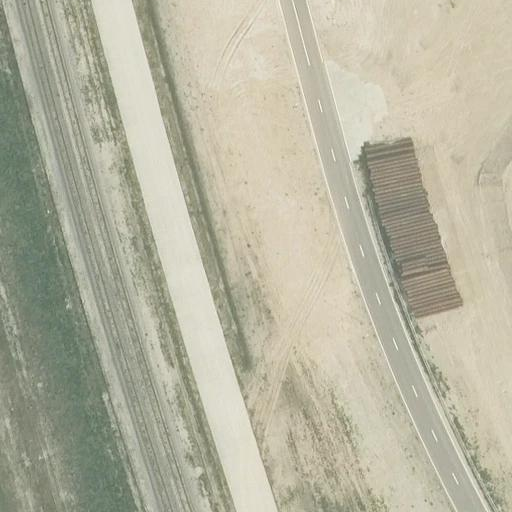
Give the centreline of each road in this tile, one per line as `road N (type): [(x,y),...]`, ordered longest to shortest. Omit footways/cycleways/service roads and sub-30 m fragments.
road 1 (unclassified): [(475,511),(376,295),(293,0)]
road 2 (unclassified): [(183,0),(334,511)]
